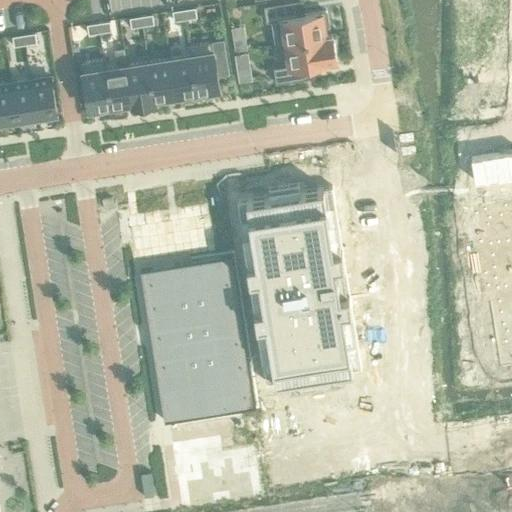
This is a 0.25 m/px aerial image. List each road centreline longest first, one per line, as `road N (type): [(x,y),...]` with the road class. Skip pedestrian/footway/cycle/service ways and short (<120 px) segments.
road 1 (residential): [(0,182),(360,122)]
road 2 (residential): [(368,165),(412,445)]
